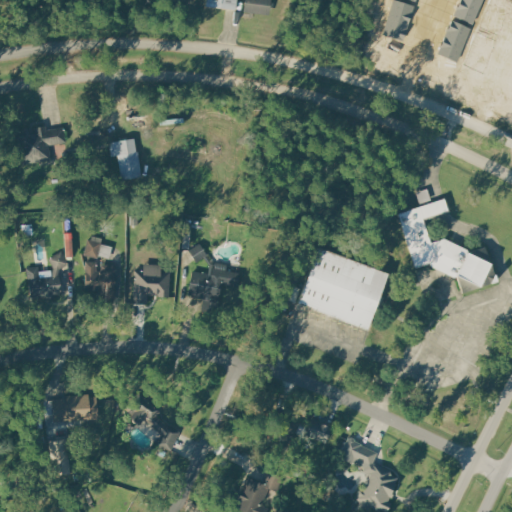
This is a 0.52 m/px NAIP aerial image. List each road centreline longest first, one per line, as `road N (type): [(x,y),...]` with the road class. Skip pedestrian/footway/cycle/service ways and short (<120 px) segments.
road 1 (residential): [(502,475),(278,372),(206,352),(141,345),(0,358)]
road 2 (residential): [(511,144),(413,99),(277,56),(185,46),(0,54)]
road 3 (residential): [(0,85),(120,74),(210,78),(313,97),(511,173)]
road 4 (residential): [(176,511),(240,360)]
road 5 (secondary): [(511,386),(450,511)]
